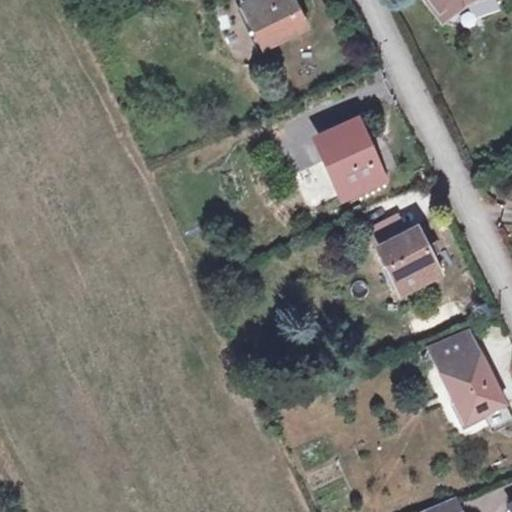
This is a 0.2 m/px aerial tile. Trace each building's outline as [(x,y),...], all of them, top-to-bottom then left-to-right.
[(306,29),(292,0),(263,0),(244,11),(263,51),(306,29)] [(501,0),(429,0),(443,20),(443,27),(462,31),(501,13),(501,0)] [(376,181),(353,128),(318,144),(341,196),(376,181)] [(439,277),(418,235),(381,253),(402,296),(439,277)] [(466,333),(430,350),(467,426),(506,408),(481,357),(478,358),(466,333)] [(459,511),(454,500),(427,511),(459,511)]
